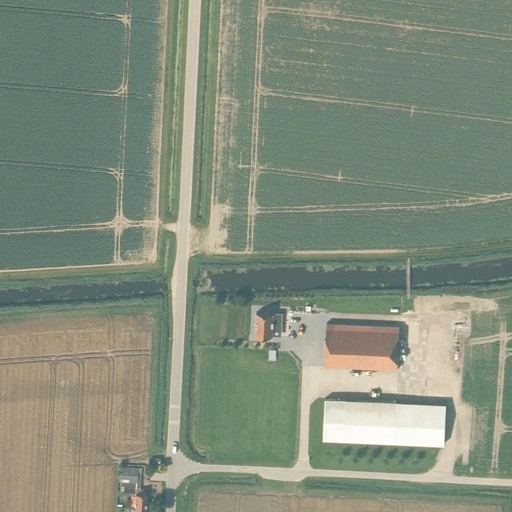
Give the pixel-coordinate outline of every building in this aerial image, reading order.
[(255,335),(272,335),(272,334),(280,335),(280,328),(281,329),(282,313),(256,312),(255,335)] [(325,365),(397,368),(399,325),(333,323),(327,322),(325,365)] [(444,443),(445,403),(424,402),(325,398),(323,438),(444,443)] [(118,466),(118,480),(120,480),(120,481),(136,482),(137,482),(137,477),(137,466),(118,466)] [(120,481),(120,489),(123,489),(123,494),(134,494),(134,488),(135,488),(136,482),(120,481)] [(134,508),(133,511),(145,511),(146,493),(144,493),(144,488),(135,488),(134,488),(134,494),(134,508)]
